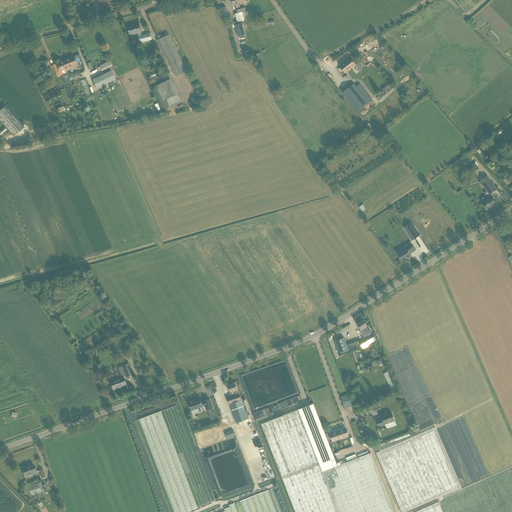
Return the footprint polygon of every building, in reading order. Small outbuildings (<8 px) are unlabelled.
[(231,0),(233,3),(233,5),(235,5),(236,8),(237,13),(242,12),(245,11),(244,7),(240,7),(239,4),(247,2),(246,0),(231,0)] [(242,12),(237,13),(235,14),(237,22),(244,21),(242,12)] [(235,25),(238,37),(245,35),(241,23),(235,25)] [(139,43),(144,42),(151,40),(150,33),(141,35),(141,33),(141,32),(140,29),(139,24),(134,25),(135,26),(128,28),(129,31),(128,31),(128,32),(129,32),(130,36),(138,34),(138,36),(139,43)] [(158,40),(175,77),(186,72),(169,35),(158,40)] [(263,58),(260,53),(255,55),(257,61),(263,58)] [(56,64),(58,69),(60,72),(66,69),(67,70),(77,66),(75,61),(73,57),(56,64)] [(356,65),(354,62),(351,59),(340,67),(343,71),(345,73),(351,67),(352,68),(356,65)] [(109,60),(99,66),(101,71),(112,66),(109,60)] [(92,69),(92,70),(90,71),(92,76),(98,73),(95,68),(92,69)] [(114,72),(94,80),(98,90),(118,81),(114,72)] [(169,109),(181,103),(170,79),(153,87),(163,109),(168,107),(169,109)] [(81,83),(88,100),(94,98),(87,80),(81,83)] [(372,100),(359,84),(356,87),(354,84),(342,93),(356,112),(372,100)] [(154,114),(161,111),(157,103),(154,105),(156,108),(153,110),(154,114)] [(5,106),(0,110),(0,121),(13,137),(24,127),(5,106)] [(36,129),(38,136),(46,133),(44,127),(36,129)] [(502,145),(506,142),(503,137),(498,141),(502,145)] [(479,152),(487,161),(489,158),(481,150),(479,152)] [(474,163),(469,167),(473,172),(478,168),(474,163)] [(487,176),(480,181),(489,194),(496,189),(487,176)] [(505,178),(501,181),(511,191),(511,190),(511,182),(511,184),(505,178)] [(481,203),(483,206),(486,210),(492,207),(492,206),(494,204),(495,205),(496,204),(493,200),(491,197),(481,203)] [(407,225),(405,227),(406,230),(407,229),(411,235),(408,237),(410,241),(413,239),(418,236),(412,226),(409,228),(407,225)] [(403,251),(397,255),(401,262),(411,255),(410,254),(415,250),(411,244),(402,250),(403,251)] [(358,341),(347,345),(349,351),(361,346),(363,349),(376,341),(374,339),(367,327),(366,324),(363,320),(357,324),(360,328),(361,330),(360,331),(364,338),(359,342),(358,341)] [(116,329),(110,333),(112,337),(119,333),(116,329)] [(344,338),(334,341),(339,355),(349,351),(347,345),(344,338)] [(121,366),(124,373),(125,377),(133,375),(131,370),(129,363),(121,366)] [(110,382),(111,385),(113,390),(117,388),(125,385),(124,380),(123,377),(110,382)] [(235,383),(228,386),(231,396),(226,398),(229,405),(230,405),(236,423),(248,419),(241,400),(239,394),(238,394),(237,390),(235,383)] [(348,394),(340,397),(345,409),(352,406),(348,394)] [(295,397),(279,404),(281,409),(297,403),(295,397)] [(189,403),(188,403),(191,411),(205,406),(206,410),(213,408),(209,399),(203,401),(203,402),(201,402),(200,399),(194,401),(193,400),(188,402),(189,403)] [(393,511),(370,453),(337,466),(313,404),(260,425),(294,511),(393,511)] [(137,420),(165,511),(197,511),(223,504),(212,504),(217,503),(212,489),(217,487),(218,492),(218,495),(225,495),(219,497),(219,499),(226,499),(226,498),(230,497),(254,490),(254,486),(252,481),(214,481),(215,484),(215,486),(212,486),(211,483),(211,481),(206,481),(182,406),(137,420)] [(257,422),(268,418),(267,415),(270,414),(268,408),(253,413),(257,422)] [(376,421),(378,426),(378,428),(385,425),(384,424),(394,421),(392,413),(388,414),(387,414),(384,415),(385,415),(381,417),(382,419),(376,421)] [(418,434),(376,453),(401,511),(403,511),(461,487),(436,429),(435,427),(418,434)] [(349,436),(347,433),(346,429),(330,434),(331,439),(332,442),(349,436)] [(233,430),(225,434),(227,439),(235,436),(233,430)] [(36,473),(35,470),(34,465),(26,468),(25,467),(22,468),(23,473),(25,477),(36,473)] [(226,511),(285,511),(278,489),(230,505),(231,508),(225,510),(226,511)] [(43,501),(46,511),(58,511),(53,497),(43,501)]
